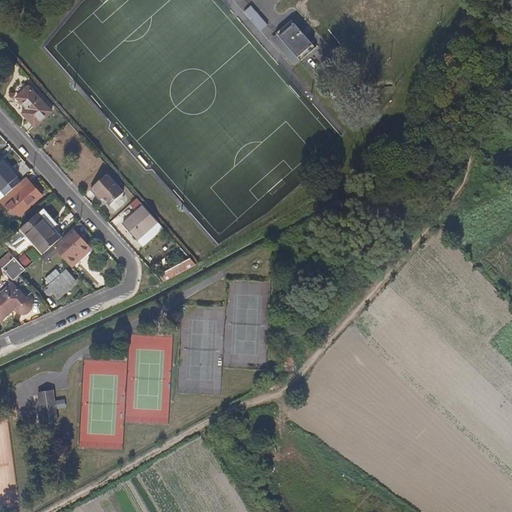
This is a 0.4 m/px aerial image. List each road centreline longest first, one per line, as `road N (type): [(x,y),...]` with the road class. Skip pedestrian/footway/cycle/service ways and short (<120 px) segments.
road 1 (track): [(48,511),(197,428),(285,391),(408,254),(511,96)]
road 2 (residential): [(0,119),(129,260),(132,275),(128,287),(0,344)]
